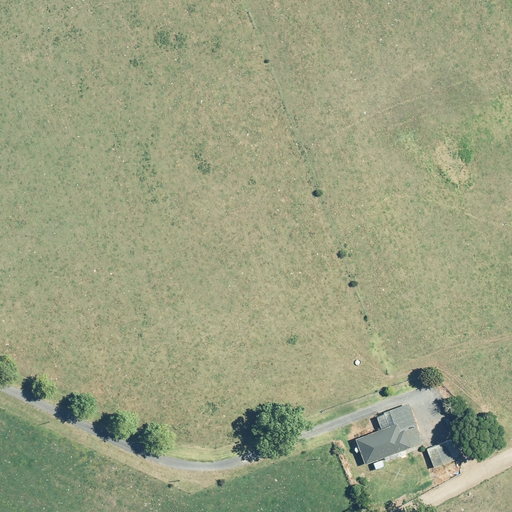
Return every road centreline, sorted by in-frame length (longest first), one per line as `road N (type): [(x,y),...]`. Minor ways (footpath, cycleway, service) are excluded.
road 1 (track): [(0,390),(180,461),(254,457),(312,442),(424,392)]
road 2 (track): [(374,511),(511,444)]
